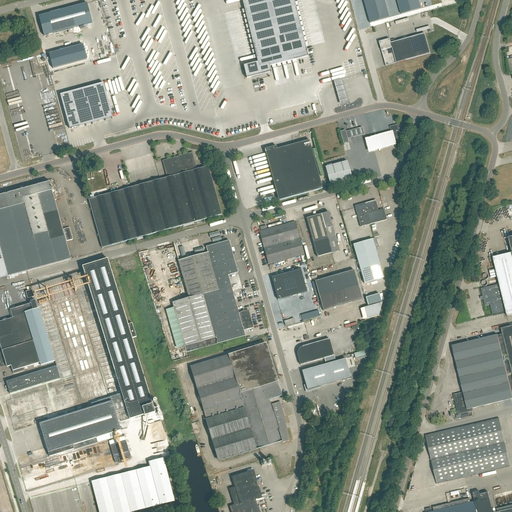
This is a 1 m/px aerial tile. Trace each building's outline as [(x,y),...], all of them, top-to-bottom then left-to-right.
[(246,78),(270,72),(271,72),(269,67),(308,57),(294,0),(242,0),(257,62),(243,66),(246,78),(247,78),(246,78)] [(386,6),(384,0),(375,3),(376,9),(386,6)] [(399,9),(409,6),(407,0),(398,3),(399,9)] [(38,16),(44,36),(92,23),(87,3),(38,16)] [(376,9),(375,3),(365,6),(366,11),(376,9)] [(411,12),(421,9),(419,3),(409,6),(411,12)] [(376,9),(378,15),(388,12),(386,6),(376,9)] [(409,6),(399,9),(401,14),(411,12),(409,6)] [(368,17),(378,15),(376,9),(366,11),(368,17)] [(378,15),(380,20),(389,18),(388,12),(378,15)] [(380,20),(378,15),(368,17),(370,23),(380,20)] [(379,42),(386,66),(430,54),(425,34),(391,43),(390,39),(379,42)] [(87,59),(83,45),(49,54),(53,69),(87,59)] [(342,79),(333,81),(337,93),(340,105),(348,103),(345,91),(342,79)] [(103,83),(60,95),(69,129),(113,117),(103,83)] [(391,127),(392,131),(395,144),(396,145),(396,147),(403,145),(401,141),(404,140),(399,125),(393,126),(391,127)] [(345,132),(345,131),(340,132),(343,144),(348,143),(347,139),(350,138),(348,131),(345,132)] [(395,144),(392,131),(365,138),(369,150),(395,144)] [(309,192),(313,191),(322,189),(309,140),(293,144),(277,149),(276,146),(263,149),(264,153),(277,201),(309,192)] [(221,215),(212,180),(211,176),(208,166),(196,169),(193,156),(181,160),(180,156),(168,160),(169,163),(164,164),(167,177),(88,199),(102,248),(221,215)] [(347,161),(325,167),(331,186),(352,181),(347,161)] [(0,248),(8,277),(71,260),(50,182),(0,195),(0,248)] [(355,208),(360,227),(386,220),(383,209),(378,210),(375,200),(356,205),(355,208)] [(335,237),(328,212),(321,214),(306,218),(313,243),(317,258),(339,252),(335,237)] [(295,222),(259,231),(269,265),(304,255),(295,222)] [(73,239),(70,228),(63,230),(66,241),(73,239)] [(507,316),(511,315),(511,237),(508,238),(511,253),(492,258),(499,284),(481,289),(485,306),(492,304),(494,314),(506,312),(507,316)] [(353,245),(364,284),(384,278),(375,249),(377,249),(378,247),(376,240),(374,239),(353,245)] [(245,336),(243,330),(253,327),(248,310),(238,313),(228,275),(238,272),(229,240),(206,247),(206,248),(208,253),(201,255),(178,261),(188,298),(172,303),(186,352),(245,336)] [(82,267),(83,268),(84,270),(84,272),(106,342),(110,356),(122,394),(97,402),(91,404),(92,407),(39,424),(49,457),(74,449),(74,450),(98,443),(97,438),(121,430),(118,420),(121,419),(121,422),(140,416),(141,418),(151,415),(151,414),(154,413),(132,338),(136,337),(132,323),(127,324),(113,276),(107,259),(82,267)] [(278,300),(307,292),(301,269),(271,277),(278,300)] [(323,311),(362,300),(354,270),(312,282),(318,302),(321,301),(323,311)] [(381,302),(379,294),(366,298),(368,306),(381,302)] [(55,361),(52,352),(38,309),(35,300),(30,302),(31,304),(10,310),(12,318),(7,320),(0,321),(0,345),(2,352),(0,352),(0,361),(2,367),(6,366),(7,367),(11,366),(13,374),(19,372),(24,371),(23,368),(40,363),(41,366),(55,361)] [(364,319),(382,315),(379,303),(361,308),(364,319)] [(511,326),(510,327),(501,329),(502,335),(498,336),(497,335),(452,346),(463,392),(468,391),(472,408),(511,398),(511,326)] [(324,358),(334,356),(329,339),(302,347),(301,347),(300,348),(299,348),(299,349),(298,350),(298,351),(297,351),(297,352),(297,353),(297,354),(297,355),(300,365),(324,358)] [(255,449),(256,449),(282,441),(282,443),(283,442),(289,441),(287,435),(288,435),(286,429),(287,429),(285,423),(286,423),(281,405),(277,406),(273,408),(274,412),(273,412),(269,400),(282,396),(277,379),(264,383),(253,348),(230,355),(190,367),(204,411),(219,461),(255,449)] [(97,353),(106,377),(115,374),(108,354),(107,354),(106,350),(97,353)] [(306,386),(307,390),(312,389),(351,378),(345,359),(302,371),(306,386)] [(60,378),(56,366),(6,382),(7,387),(6,387),(7,389),(8,389),(10,394),(60,378)] [(458,415),(473,411),(472,408),(468,391),(463,392),(453,395),(458,415)] [(425,436),(437,485),(510,467),(498,419),(425,436)] [(131,458),(126,442),(110,446),(115,463),(131,458)] [(99,511),(131,511),(145,508),(174,501),(164,459),(149,462),(150,467),(136,471),(91,482),(99,511)] [(258,511),(255,499),(261,497),(258,487),(257,487),(255,481),(256,481),(253,471),(232,477),(235,488),(229,489),(234,505),(230,507),(231,511),(258,511)] [(475,503),(489,500),(488,492),(479,494),(478,491),(472,493),(474,503),(475,503)] [(476,511),(475,503),(474,503),(470,504),(469,499),(433,508),(434,511),(476,511)] [(476,511),(511,511),(511,505),(496,509),(496,511),(492,511),(489,500),(475,503),(476,511)]
